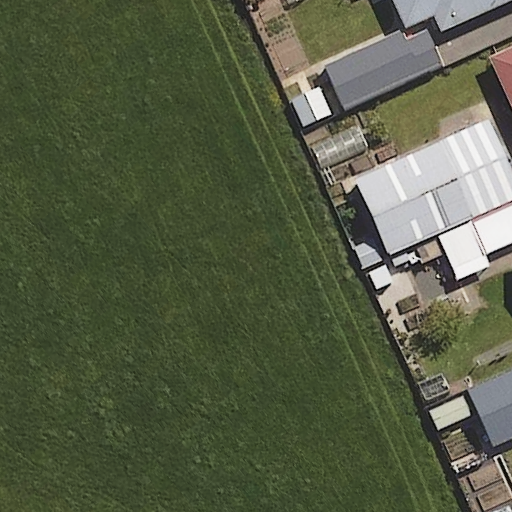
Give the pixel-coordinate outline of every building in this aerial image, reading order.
[(496,0),(392,0),(403,23),(431,11),(438,27),(496,0)] [(290,101),(302,129),(442,66),(423,23),(311,73),(318,89),(290,101)] [(511,39),(485,52),(511,111),(511,39)] [(389,259),(435,238),(455,284),(492,268),(488,259),(511,248),(511,177),(488,123),(355,183),(389,259)] [(511,440),(511,373),(469,394),(494,449),(511,440)]
